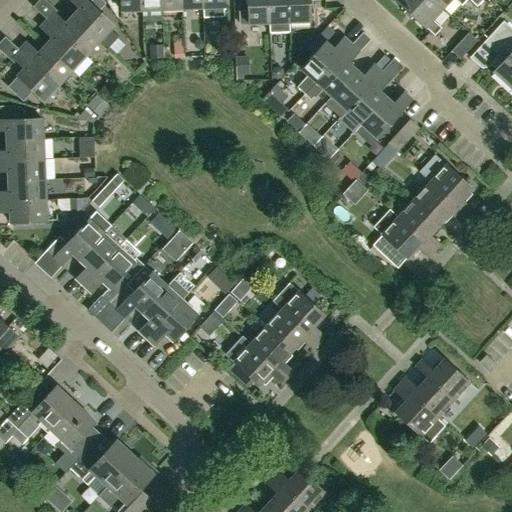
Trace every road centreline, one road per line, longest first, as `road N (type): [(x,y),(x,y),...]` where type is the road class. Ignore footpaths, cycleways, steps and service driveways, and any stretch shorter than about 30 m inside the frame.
road 1 (residential): [(189,511),(180,417),(0,265)]
road 2 (residential): [(492,149),(364,0)]
